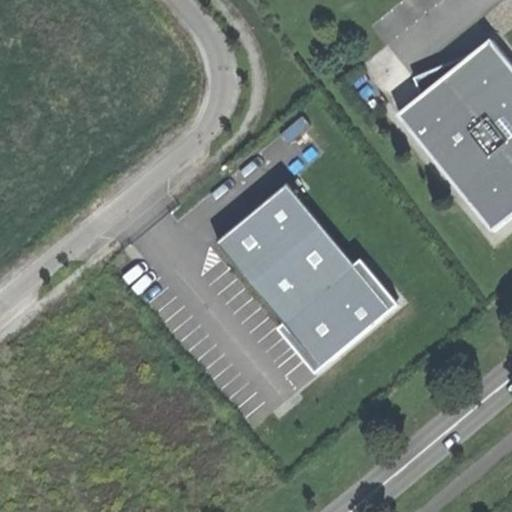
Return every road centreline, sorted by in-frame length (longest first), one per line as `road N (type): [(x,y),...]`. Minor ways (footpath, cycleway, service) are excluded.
road 1 (unclassified): [(0,294),(191,129),(208,86),(196,34),(170,0)]
road 2 (secondary): [(352,511),(511,380)]
